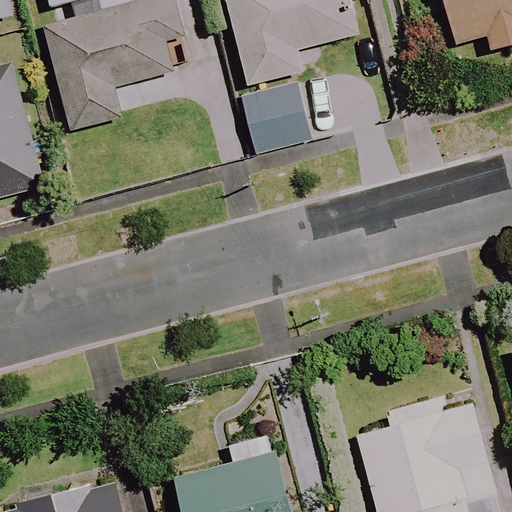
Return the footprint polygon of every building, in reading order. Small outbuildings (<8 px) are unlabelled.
[(0,0),(0,20),(10,18),(4,0),(0,0)] [(42,0),(51,29),(39,32),(69,137),(126,121),(124,114),(146,107),(140,87),(215,65),(196,0),(42,0)] [(358,0),(222,0),(247,89),(301,75),(295,54),(358,37),(349,2),(358,0)] [(511,0),(440,0),(454,46),(484,38),(489,55),(511,48),(511,0)] [(316,144),(302,84),(237,99),(250,159),(316,144)] [(502,494),(478,400),(451,407),(447,391),(390,405),(395,427),(366,434),(385,511),(474,511),(472,501),(502,494)] [(247,460),(185,476),(194,511),(300,511),(280,433),(242,442),(247,460)] [(130,511),(121,477),(0,507),(0,511),(130,511)]
